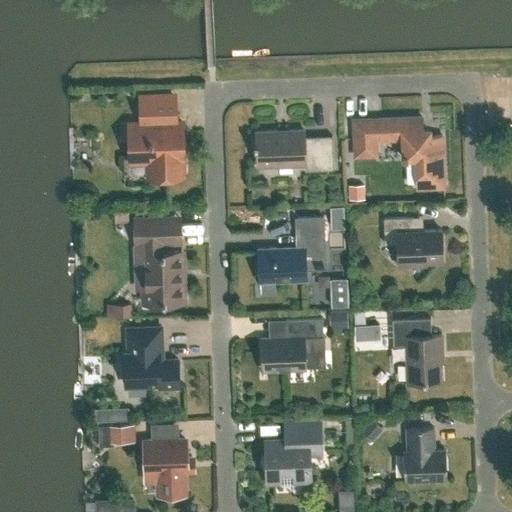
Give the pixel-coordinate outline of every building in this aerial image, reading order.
[(177,139),(176,105),(176,93),(139,95),(139,106),(140,122),(131,122),(127,127),(128,138),(132,142),(133,157),(152,157),(153,173),(168,173),(172,177),(179,177),(183,172),(182,139),(177,139)] [(422,116),(367,118),(368,138),(354,138),(355,155),(375,154),(375,139),(402,138),(403,157),(422,156),(423,187),(444,186),(442,135),(429,135),(429,129),(422,129),(422,116)] [(333,168),(332,135),(304,136),(304,129),(256,131),(256,141),(253,142),(254,147),(256,147),(257,165),(316,163),(316,169),(333,168)] [(349,198),(364,198),(364,184),(348,184),(349,198)] [(341,205),(329,205),(330,225),(341,225),(341,205)] [(115,222),(129,221),(128,210),(114,210),(115,222)] [(297,246),(258,248),(259,280),(306,279),(306,268),(325,267),(323,216),(296,217),(297,246)] [(397,265),(413,264),(413,260),(442,259),(441,229),(413,230),(412,216),(383,217),(384,243),(397,243),(397,265)] [(144,302),(183,301),(182,279),(178,279),(177,250),(161,250),(160,241),(170,241),(169,218),(134,219),(135,242),(142,241),(142,252),(147,252),(148,267),(143,268),(144,302)] [(329,279),(330,304),(346,304),(345,279),(329,279)] [(121,303),(105,303),(106,314),(121,314),(121,303)] [(347,309),(329,310),(329,328),(347,327),(347,309)] [(286,318),(286,336),(261,337),(262,369),(305,368),(304,352),(325,351),(324,334),(323,334),(322,317),(286,318)] [(406,344),(407,382),(426,381),(426,379),(440,379),(439,352),(442,352),(441,333),(431,334),(430,317),(392,318),(393,345),(406,344)] [(178,359),(162,359),(160,326),(127,327),(128,352),(125,352),(126,384),(159,383),(159,386),(179,386),(178,359)] [(107,407),(95,408),(95,420),(107,419),(107,407)] [(372,440),(383,428),(371,417),(360,429),(372,440)] [(164,436),(165,419),(151,418),(150,435),(164,436)] [(321,446),(320,421),(282,423),(283,439),(265,439),(266,479),(280,479),(281,483),(293,483),(292,478),(310,478),(309,446),(321,446)] [(112,444),(112,441),(119,441),(119,436),(134,435),(134,424),(98,425),(99,444),(112,444)] [(403,450),(404,478),(446,477),(445,449),(433,449),(432,425),(407,426),(408,450),(403,450)] [(159,476),(158,476),(158,493),(184,492),(184,468),(186,468),(185,439),(144,440),(145,467),(159,467),(159,476)] [(94,511),(107,511),(107,499),(94,500),(94,511)]
